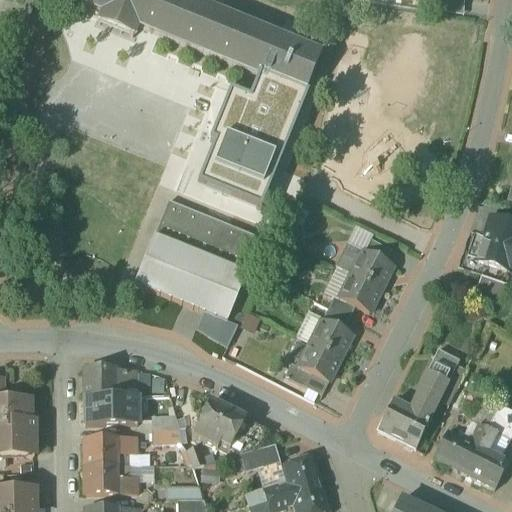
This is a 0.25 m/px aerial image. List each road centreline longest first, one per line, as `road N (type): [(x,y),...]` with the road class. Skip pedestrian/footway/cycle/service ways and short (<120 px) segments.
road 1 (residential): [(350,449),(467,189),(506,0)]
road 2 (residential): [(66,343),(159,358),(217,379),(350,449)]
road 3 (residential): [(66,343),(66,511)]
road 4 (residential): [(37,0),(0,161)]
road 5 (residential): [(350,449),(473,511)]
